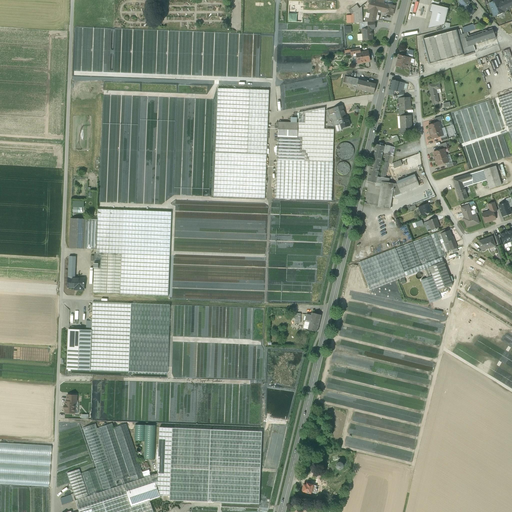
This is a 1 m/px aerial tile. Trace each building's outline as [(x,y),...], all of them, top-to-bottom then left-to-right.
[(374,0),(374,1),(371,0),(368,10),(379,13),(380,13),(384,14),(387,4),(384,3),(384,0),(374,0)] [(470,3),(467,0),(459,0),(458,2),(461,5),(464,8),(468,5),(470,3)] [(498,0),(497,0),(489,4),(492,11),(491,11),(494,17),(504,12),(503,11),(500,3),(498,0)] [(508,9),(505,1),(500,3),(503,11),(508,9)] [(392,5),(387,4),(384,14),(392,16),(395,6),(392,5)] [(358,9),(356,5),(349,11),(351,15),(354,14),(354,23),(363,23),(360,8),(358,9)] [(448,9),(431,5),(429,12),(432,12),(428,29),(444,25),(448,9)] [(464,8),(461,5),(455,10),(459,15),(462,12),(466,16),(468,19),(475,13),(468,5),(464,8)] [(379,16),(379,13),(368,10),(365,22),(374,22),(378,21),(379,16)] [(351,16),(346,16),(346,23),(354,23),(354,14),(351,15),(351,16)] [(473,24),(462,28),(464,34),(468,33),(475,30),(473,24)] [(365,30),(362,30),(362,34),(363,41),(372,40),(371,29),(365,30)] [(492,29),(484,31),(487,41),(496,38),(492,29)] [(456,31),(422,40),(429,64),(462,55),(463,55),(464,55),(463,55),(475,51),(473,45),(487,41),(484,31),(469,36),(468,33),(464,34),(460,35),(459,30),(456,31)] [(511,57),(509,49),(503,51),(511,77),(511,58),(511,57)] [(360,53),(356,54),(357,59),(359,60),(359,63),(370,61),(368,55),(367,53),(366,52),(360,53)] [(412,59),(405,57),(398,55),(396,66),(410,70),(411,63),(413,63),(414,60),(412,59)] [(358,79),(349,77),(349,78),(347,83),(347,84),(357,86),(358,79)] [(376,84),(359,79),(358,79),(357,86),(356,90),(374,94),(376,84)] [(405,84),(391,80),(389,90),(393,90),(397,91),(400,92),(400,90),(403,90),(405,84)] [(439,83),(429,85),(432,104),(439,103),(436,90),(440,89),(439,83)] [(269,90),(218,89),(213,197),(265,199),(269,90)] [(511,92),(498,98),(508,129),(511,127),(511,92)] [(404,98),(399,98),(399,104),(400,110),(399,110),(404,110),(410,110),(410,109),(409,102),(410,102),(409,98),(404,98)] [(341,129),(350,126),(347,117),(343,118),(342,116),(344,115),(344,114),(343,111),(341,111),(340,107),(334,108),(337,120),(339,120),(340,125),(341,129)] [(298,123),(297,138),(301,138),(301,151),(305,151),(305,155),(307,155),(307,158),(308,158),(308,161),(333,162),(334,130),(324,129),(325,108),(299,113),(298,123)] [(335,126),(340,125),(339,120),(337,120),(334,108),(326,111),(329,120),(331,119),(333,127),(335,126)] [(404,116),(400,117),(401,128),(401,129),(405,128),(411,128),(411,116),(404,116)] [(291,123),(278,122),(277,137),(297,138),(298,123),(296,123),(291,123)] [(438,122),(428,126),(430,131),(429,131),(430,134),(431,134),(432,139),(443,136),(438,122)] [(297,138),(277,137),(277,151),(301,151),(301,138),(297,138)] [(351,158),(354,152),(351,145),(345,143),(338,145),(336,152),(338,158),(345,161),(351,158)] [(384,146),(376,145),(374,154),(382,156),(383,152),(384,146)] [(390,146),(386,145),(385,147),(384,146),(383,152),(386,153),(386,155),(390,156),(393,156),(393,154),(389,153),(390,147),(390,146)] [(444,149),(433,153),(435,158),(434,158),(435,161),(436,161),(438,166),(448,162),(444,149)] [(301,151),(277,151),(276,160),(308,161),(308,158),(307,158),(307,155),(305,155),(305,151),(301,151)] [(382,156),(374,154),(372,163),(380,165),(382,156)] [(308,161),(276,160),(275,199),(331,201),(333,162),(308,161)] [(348,174),(350,169),(348,164),(343,162),(338,164),(336,169),(338,174),(343,176),(348,174)] [(380,165),(372,163),(370,172),(378,174),(380,165)] [(483,170),(470,174),(473,184),(486,180),(489,189),(501,185),(496,166),(483,170)] [(370,172),(369,172),(367,181),(375,183),(377,177),(378,174),(370,172)] [(470,174),(460,177),(464,187),(473,184),(470,174)] [(71,199),(84,199),(87,197),(88,177),(72,176),(71,199)] [(415,177),(397,184),(401,193),(419,186),(415,177)] [(460,177),(453,179),(456,189),(464,187),(460,177)] [(388,183),(381,182),(381,184),(381,187),(377,207),(390,209),(392,197),(394,184),(388,183)] [(397,184),(394,184),(392,197),(401,193),(397,184)] [(464,187),(456,189),(460,201),(468,199),(464,187)] [(494,202),(487,205),(490,211),(492,210),(493,212),(497,211),(494,202)] [(498,205),(502,217),(511,214),(507,202),(498,205)] [(429,204),(419,208),(422,216),(431,213),(429,208),(430,207),(429,204)] [(123,210),(97,209),(97,220),(86,219),(84,249),(96,250),(96,254),(121,255),(122,255),(123,210)] [(171,212),(123,210),(122,255),(121,255),(120,294),(168,296),(171,212)] [(469,210),(462,212),(465,220),(464,221),(466,228),(479,223),(478,221),(478,220),(477,218),(476,215),(472,216),(469,210)] [(490,211),(482,214),(485,223),(492,221),(491,219),(495,218),(493,212),(492,210),(490,211)] [(435,218),(428,221),(431,230),(439,227),(435,218)] [(86,219),(70,219),(69,249),(84,249),(86,219)] [(449,231),(441,234),(444,243),(448,241),(453,239),(452,237),(451,237),(449,231)] [(511,233),(511,231),(500,235),(498,235),(499,238),(501,237),(503,245),(507,243),(508,247),(511,246),(511,245),(511,244),(511,233)] [(437,233),(430,235),(439,259),(442,258),(446,256),(444,253),(438,235),(437,233)] [(438,235),(444,253),(451,250),(448,241),(444,243),(441,234),(438,235)] [(430,235),(412,242),(421,266),(439,259),(430,235)] [(492,237),(478,242),(482,251),(489,248),(489,246),(494,245),(492,237)] [(453,239),(448,241),(451,250),(457,248),(453,239)] [(412,242),(395,249),(404,272),(421,266),(412,242)] [(395,249),(359,263),(370,290),(406,277),(404,272),(395,249)] [(96,254),(94,254),(93,293),(120,294),(121,255),(96,254)] [(421,266),(404,272),(406,277),(423,270),(429,268),(429,267),(443,262),(442,258),(439,259),(421,266)] [(443,262),(429,267),(429,268),(432,275),(432,276),(438,290),(438,291),(452,285),(443,262)] [(429,268),(423,270),(426,277),(432,275),(429,268)] [(432,276),(421,280),(430,303),(441,299),(438,290),(432,276)] [(68,278),(67,288),(78,288),(78,290),(84,290),(84,288),(84,279),(75,278),(68,278)] [(131,304),(92,302),(91,330),(90,370),(129,372),(131,304)] [(170,305),(131,304),(129,372),(167,373),(170,305)] [(310,322),(308,330),(317,332),(321,315),(312,313),(311,315),(307,314),(305,320),(310,322)] [(91,330),(68,329),(67,369),(90,370),(91,330)] [(244,367),(247,363),(190,363),(190,366),(195,366),(195,374),(196,372),(198,374),(198,376),(208,376),(203,373),(206,370),(206,369),(211,369),(211,364),(214,364),(214,369),(223,369),(223,373),(225,371),(227,371),(232,364),(238,364),(238,366),(239,364),(244,364),(244,367)] [(92,405),(101,405),(101,396),(98,396),(92,396),(91,418),(92,418),(92,405)] [(67,402),(66,402),(65,406),(64,406),(64,409),(65,409),(65,413),(74,413),(75,402),(67,402)] [(142,472),(126,424),(113,428),(112,423),(99,428),(117,482),(116,483),(116,484),(117,484),(118,486),(150,476),(148,470),(142,472)] [(116,487),(95,424),(83,428),(104,491),(116,487)] [(145,426),(135,425),(134,441),(144,441),(145,426)] [(155,426),(146,425),(144,459),(154,460),(155,426)] [(260,505),(262,432),(159,428),(157,488),(159,496),(170,496),(169,501),(260,505)] [(0,443),(0,484),(48,487),(51,447),(0,443)] [(344,467),(344,465),(344,464),(343,462),(341,461),(339,461),(338,461),(336,462),(335,464),(335,466),(335,467),(336,469),(338,470),(340,470),(341,470),(343,469),(344,467)] [(94,468),(82,472),(89,496),(102,492),(94,468)] [(79,469),(67,473),(76,500),(88,496),(79,469)] [(76,500),(75,501),(78,511),(153,511),(149,500),(131,506),(126,492),(153,483),(150,476),(118,486),(116,487),(104,491),(102,492),(89,496),(88,496),(76,500)] [(153,483),(126,492),(131,506),(149,500),(160,497),(159,496),(157,488),(155,483),(153,483)] [(313,484),(307,483),(306,484),(303,484),(302,491),(311,493),(311,492),(315,493),(316,489),(312,488),(313,484)] [(71,495),(60,499),(62,505),(73,501),(71,495)]
